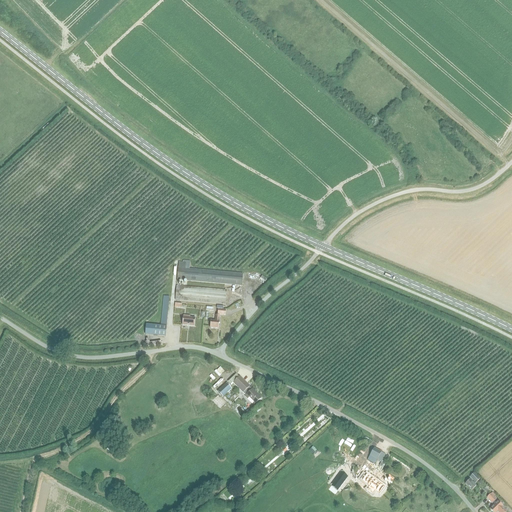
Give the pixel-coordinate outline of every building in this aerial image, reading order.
[(179,263),(177,280),(242,285),(243,274),(189,270),(190,262),(183,261),(183,263),(179,263)] [(225,304),(226,291),(177,286),(176,300),(225,304)] [(219,322),(219,315),(225,316),(226,311),(218,310),(217,316),(216,316),(215,321),(211,321),(210,328),(219,329),(219,322)] [(194,326),(195,318),(190,318),(190,316),(186,316),(186,317),(183,317),(182,325),(194,326)] [(161,326),(146,325),(145,335),(165,337),(166,327),(161,326)] [(240,377),(233,383),(243,393),(246,396),(245,397),(248,399),(253,404),(254,405),(261,398),(249,387),(240,377)] [(223,397),(232,389),(226,383),(218,392),(223,397)] [(385,454),(374,448),(370,456),(381,462),(385,454)] [(358,461),(363,454),(357,450),(352,457),(358,461)] [(337,491),(348,477),(342,472),(331,486),(337,491)] [(480,479),(474,473),(470,477),(474,482),(473,483),(470,480),(465,484),(472,491),(476,486),(474,484),(480,479)] [(373,479),(367,474),(365,477),(363,475),(360,479),(362,481),(368,485),(369,487),(367,489),(373,493),(375,491),(379,494),(384,487),(373,478),(373,479)] [(397,488),(397,487),(406,495),(411,489),(406,484),(407,483),(403,480),(402,482),(399,480),(394,485),(397,488)] [(491,494),(487,497),(493,503),(495,505),(490,510),(492,511),(496,511),(498,511),(506,511),(507,511),(502,507),(503,506),(498,502),(497,503),(495,501),(496,500),(491,494)]
